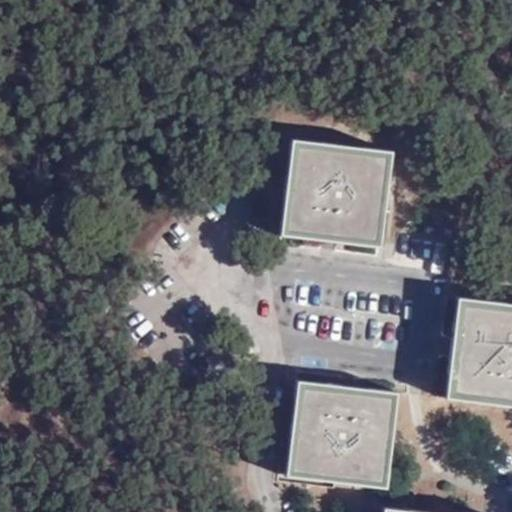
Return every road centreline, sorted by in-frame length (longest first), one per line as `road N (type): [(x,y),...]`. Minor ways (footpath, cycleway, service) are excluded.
road 1 (residential): [(270,339),(411,354),(421,344),(428,303),(413,284),(257,263)]
road 2 (residential): [(270,339),(258,449),(277,511)]
